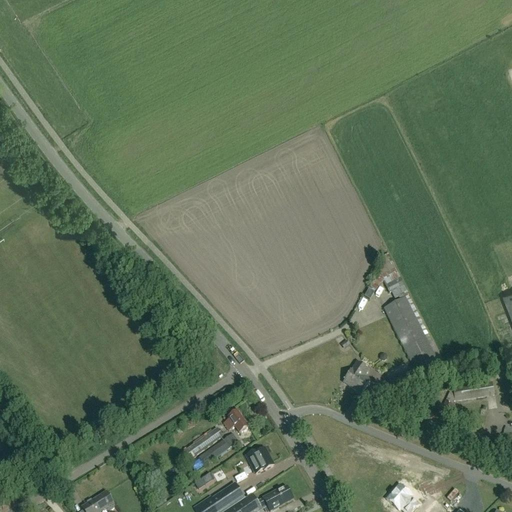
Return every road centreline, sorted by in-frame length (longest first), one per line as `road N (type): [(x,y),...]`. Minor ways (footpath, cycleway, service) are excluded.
road 1 (tertiary): [(243,370),(63,173),(0,87)]
road 2 (unclassified): [(16,511),(243,370)]
road 3 (unclassified): [(511,487),(314,411),(279,422)]
